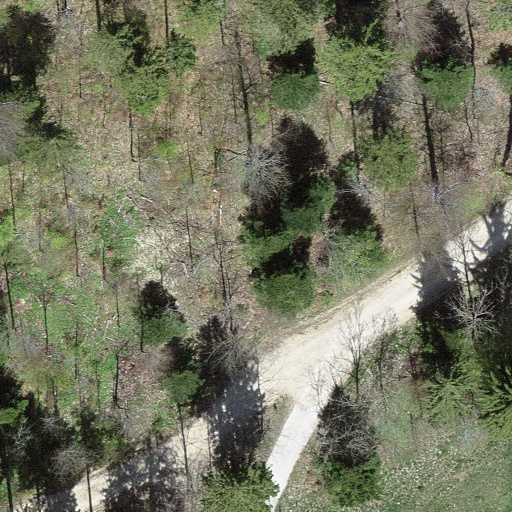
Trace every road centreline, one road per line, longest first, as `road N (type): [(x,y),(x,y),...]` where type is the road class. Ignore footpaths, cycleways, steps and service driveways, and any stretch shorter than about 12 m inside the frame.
road 1 (track): [(345,331),(146,461),(27,511)]
road 2 (track): [(511,219),(345,331)]
